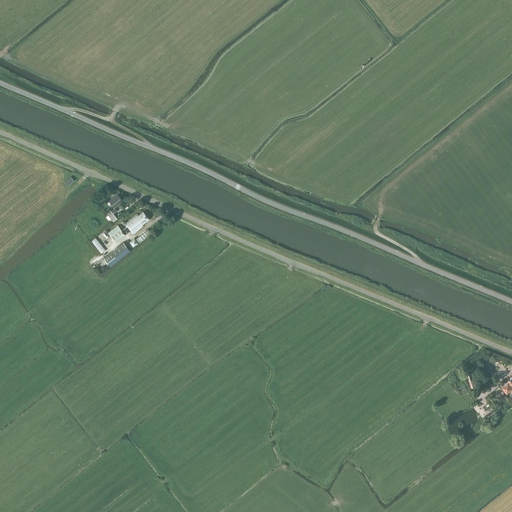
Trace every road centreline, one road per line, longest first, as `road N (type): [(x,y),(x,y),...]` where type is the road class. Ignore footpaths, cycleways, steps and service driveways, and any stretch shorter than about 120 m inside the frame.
road 1 (unclassified): [(511,353),(0,133)]
road 2 (tertiary): [(511,302),(0,83)]
